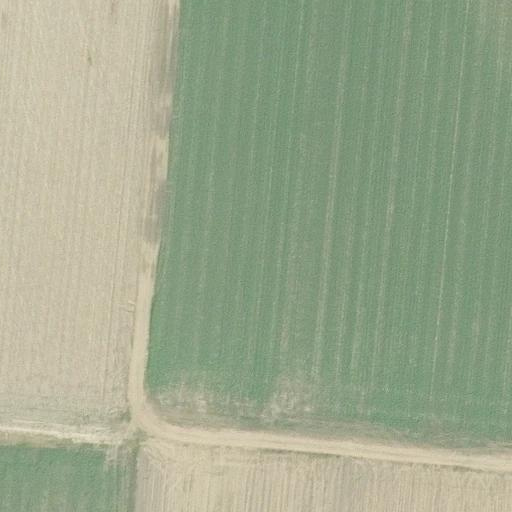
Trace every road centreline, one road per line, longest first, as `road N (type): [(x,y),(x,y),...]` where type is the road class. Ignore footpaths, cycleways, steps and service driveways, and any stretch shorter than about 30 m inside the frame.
road 1 (track): [(138,427),(177,0)]
road 2 (track): [(511,460),(138,427)]
road 3 (track): [(138,427),(0,415)]
